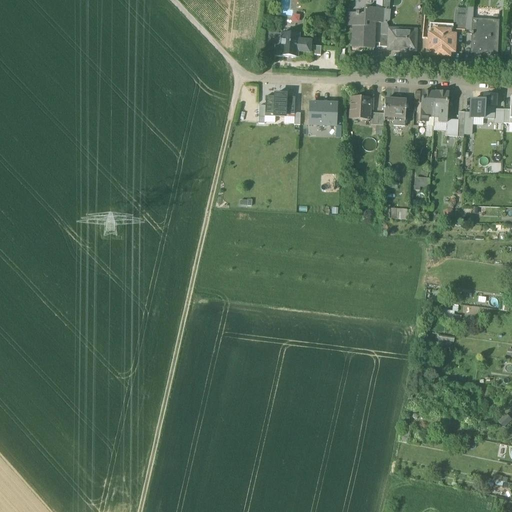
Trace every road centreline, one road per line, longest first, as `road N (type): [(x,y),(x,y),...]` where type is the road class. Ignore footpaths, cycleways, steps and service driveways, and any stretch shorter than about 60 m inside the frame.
road 1 (track): [(138,511),(240,71)]
road 2 (residential): [(511,88),(248,77)]
